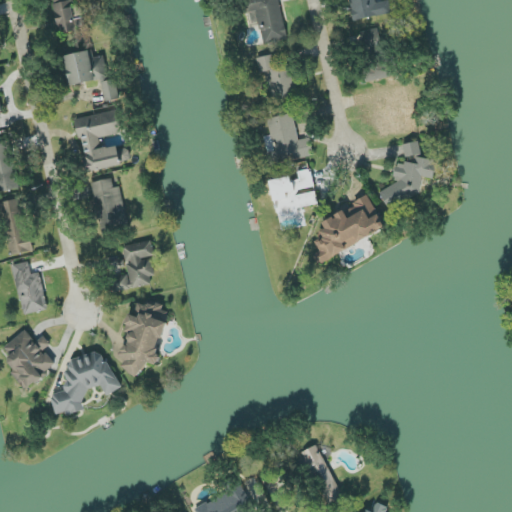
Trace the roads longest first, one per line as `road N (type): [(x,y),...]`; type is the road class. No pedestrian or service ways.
road 1 (residential): [(84,316),(9,0)]
road 2 (residential): [(347,158),(310,0)]
